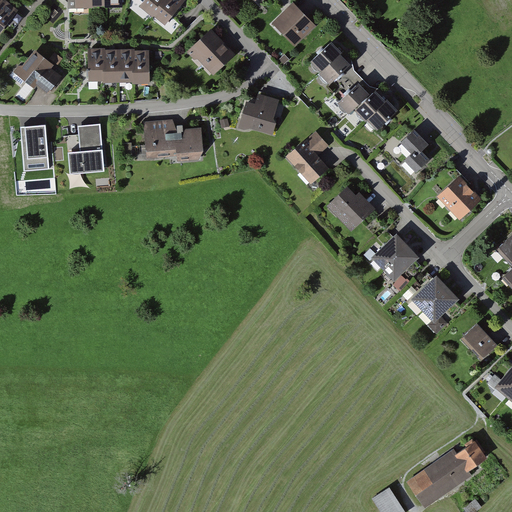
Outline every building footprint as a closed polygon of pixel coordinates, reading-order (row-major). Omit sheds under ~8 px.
[(0,34),(19,10),(5,0),(4,0),(4,1),(0,6),(0,34)] [(75,0),(75,9),(93,8),(93,7),(92,0),(75,0)] [(105,8),(122,8),(122,0),(104,0),(105,6),(105,8)] [(142,0),(139,4),(153,15),(154,13),(164,1),(162,0),(142,0)] [(165,23),(183,0),(162,0),(164,1),(154,13),(165,23)] [(293,3),(272,24),(295,47),(316,26),(293,3)] [(211,30),(193,48),(216,70),(234,52),(211,30)] [(331,42),(310,63),(321,73),(331,64),(341,54),(342,53),(331,42)] [(106,46),(106,45),(88,45),(88,79),(103,79),(103,63),(106,63),(106,46)] [(103,80),(118,80),(118,46),(106,46),(106,63),(103,63),(103,79),(103,80)] [(135,48),(135,46),(118,46),(118,80),(133,80),(133,64),(135,64),(135,48)] [(133,81),(150,81),(149,47),(135,48),(135,64),(133,64),(133,80),(133,81)] [(66,80),(34,51),(11,76),(29,92),(35,85),(49,98),(66,80)] [(321,73),(319,75),(330,85),(351,64),(341,54),(331,64),(321,73)] [(359,83),(338,104),(349,116),(354,111),(371,95),(359,83)] [(354,111),(366,123),(367,121),(377,111),(376,111),(386,101),(376,90),(371,95),(354,111)] [(273,134),(280,101),(244,92),(236,125),(273,134)] [(367,121),(377,132),(398,111),(387,100),(386,101),(376,111),(377,111),(367,121)] [(70,175),(105,172),(101,124),(78,126),(80,152),(68,153),(70,175)] [(46,125),(20,127),(24,172),(49,170),(46,125)] [(197,125),(147,130),(149,155),(178,153),(179,159),(201,157),(197,125)] [(404,161),(415,173),(430,159),(422,151),(429,145),(415,130),(401,142),(412,154),(404,161)] [(330,148),(316,132),(286,156),(310,185),(329,169),(319,157),(330,148)] [(435,196),(457,221),(477,203),(455,178),(435,196)] [(374,208),(348,181),(324,206),(350,232),(374,208)] [(511,233),(496,249),(511,265),(511,233)] [(376,254),(371,258),(372,259),(383,270),(408,246),(397,234),(376,254)] [(383,270),(394,282),(419,258),(408,246),(383,270)] [(370,249),(364,255),(370,261),(372,259),(371,258),(376,254),(370,249)] [(511,267),(502,277),(511,287),(511,267)] [(402,276),(393,286),(400,292),(410,281),(407,279),(406,280),(402,276)] [(411,300),(423,312),(448,288),(437,276),(411,300)] [(432,321),(434,324),(441,317),(459,300),(448,288),(423,312),(432,321)] [(432,321),(428,325),(437,334),(448,324),(441,317),(434,324),(432,321)] [(497,345),(476,323),(460,338),(481,360),(497,345)] [(511,367),(495,388),(508,399),(511,393),(511,367)] [(453,450),(467,470),(469,468),(487,455),(473,435),(454,448),(453,450)] [(453,447),(407,480),(426,506),(472,473),(469,468),(467,470),(453,450),(454,448),(453,447)] [(390,485),(372,497),(381,511),(407,511),(390,485)] [(476,499),(465,507),(468,511),(475,511),(482,508),(476,499)]
